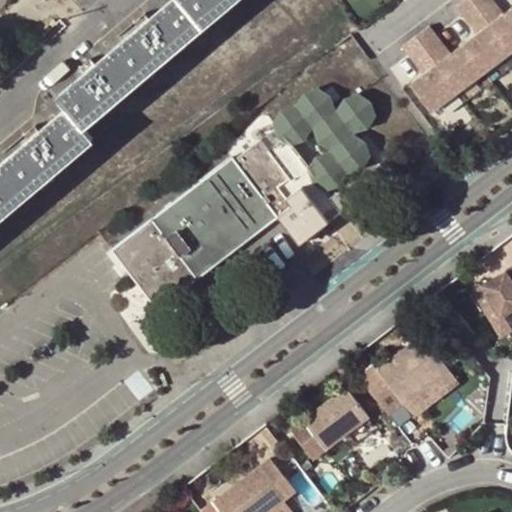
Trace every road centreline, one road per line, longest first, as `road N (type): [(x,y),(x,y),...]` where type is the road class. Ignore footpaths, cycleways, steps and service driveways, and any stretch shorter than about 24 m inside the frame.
road 1 (tertiary): [(511,162),(86,486),(25,511)]
road 2 (tertiary): [(95,511),(511,193)]
road 3 (residential): [(0,116),(124,0)]
road 4 (residential): [(394,511),(448,479),(493,475),(511,482)]
